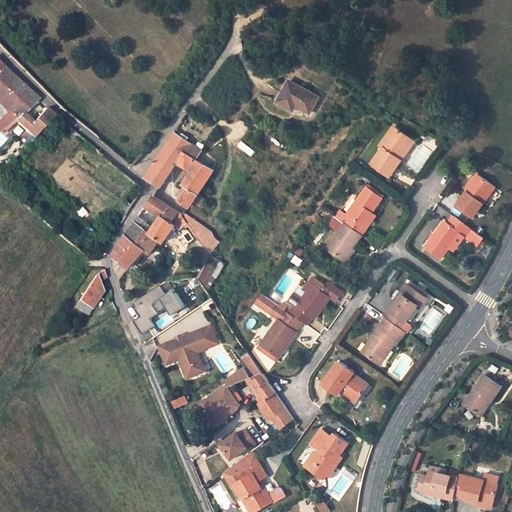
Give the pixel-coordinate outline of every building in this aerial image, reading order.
[(0,105),(7,112),(30,91),(6,68),(5,68),(0,62),(0,105)] [(319,96),(289,81),(278,102),(294,110),(296,105),(310,112),(319,96)] [(7,112),(15,120),(34,137),(55,115),(46,108),(33,122),(23,113),(38,98),(30,91),(7,112)] [(0,118),(0,123),(5,129),(15,120),(7,112),(0,118)] [(412,139),(395,127),(381,146),(385,148),(373,164),(391,177),(402,161),(398,158),(412,139)] [(147,175),(162,186),(177,162),(191,171),(183,185),(187,187),(180,200),(190,207),(191,205),(201,210),(207,200),(198,194),(214,169),(196,158),(202,149),(174,133),(147,175)] [(416,142),(412,139),(398,158),(402,161),(416,142)] [(480,174),(477,172),(465,189),(468,191),(480,174)] [(475,217),(496,186),(480,174),(468,191),(458,204),(475,217)] [(381,199),(383,196),(367,185),(366,187),(381,199)] [(366,187),(346,214),(348,216),(343,222),(345,224),(359,234),(364,227),(362,226),(372,212),(381,199),(366,187)] [(146,206),(160,216),(168,205),(153,195),(146,206)] [(162,242),(175,225),(181,229),(188,223),(182,214),(168,205),(160,216),(153,227),(149,233),(159,240),(162,242)] [(346,214),(340,209),(335,217),(343,222),(348,216),(346,214)] [(210,255),(221,242),(215,238),(216,236),(211,230),(185,212),(182,214),(188,223),(199,239),(210,255)] [(364,227),(367,229),(376,215),(372,212),(362,226),(364,227)] [(452,246),(462,232),(466,235),(467,235),(472,228),(454,215),(449,222),(446,220),(427,245),(444,257),(452,246)] [(115,256),(130,268),(144,250),(150,254),(155,246),(159,240),(149,233),(153,227),(139,216),(136,221),(135,220),(114,251),(115,256)] [(345,224),(327,249),(343,260),(351,248),(361,235),(359,234),(345,224)] [(473,229),(466,238),(477,246),(484,236),(473,229)] [(456,249),(466,235),(462,232),(452,246),(456,249)] [(210,255),(199,239),(188,246),(203,268),(210,255)] [(343,260),(346,263),(354,251),(351,248),(343,260)] [(196,277),(207,285),(224,265),(214,256),(196,277)] [(96,274),(76,306),(88,314),(103,290),(99,281),(106,276),(103,269),(96,274)] [(326,285),(313,275),(308,282),(313,284),(303,298),(295,292),(289,300),(295,304),(289,312),(301,321),(306,324),(311,316),(314,318),(329,296),(326,295),(331,288),(326,285)] [(329,280),(326,285),(331,288),(326,295),(329,296),(334,300),(342,290),(329,280)] [(160,284),(133,302),(136,306),(135,307),(141,316),(134,320),(143,334),(156,325),(147,312),(155,307),(158,311),(167,306),(172,314),(185,305),(174,288),(166,293),(160,284)] [(408,284),(402,292),(404,294),(420,305),(424,308),(430,300),(408,284)] [(408,321),(420,305),(404,294),(398,302),(393,310),(390,308),(385,315),(387,317),(407,331),(410,334),(415,326),(408,321)] [(393,310),(398,302),(395,300),(390,308),(393,310)] [(279,317),(260,344),(274,354),(281,344),(285,347),(296,330),(295,329),(301,321),(289,312),(286,310),(280,318),(279,317)] [(367,355),(381,364),(395,342),(398,344),(407,331),(387,317),(373,338),(377,341),(367,355)] [(177,337),(159,346),(168,363),(180,357),(190,375),(202,369),(198,361),(203,359),(197,349),(218,338),(209,321),(181,336),(182,338),(178,340),(177,337)] [(363,352),(367,355),(377,341),(373,338),(363,352)] [(278,356),(285,347),(281,344),(274,354),(278,356)] [(249,353),(242,359),(250,371),(258,366),(249,353)] [(353,372),(339,361),(322,384),(338,395),(341,390),(356,401),(367,384),(352,373),(353,372)] [(250,376),(261,393),(258,395),(257,396),(260,401),(258,402),(269,419),(272,417),(280,429),(294,420),(261,371),(250,376)] [(503,386),(486,374),(465,403),(480,413),(491,399),(493,400),(503,386)] [(246,378),(258,395),(261,393),(250,376),(246,378)] [(227,384),(200,403),(214,424),(221,419),(220,418),(223,415),(224,417),(231,412),(239,407),(240,404),(227,384)] [(483,415),(493,400),(491,399),(480,413),(483,415)] [(236,431),(221,443),(232,459),(248,447),(249,449),(257,443),(247,429),(239,435),(236,431)] [(333,437),(322,429),(312,444),(323,452),(321,455),(318,454),(314,455),(306,467),(323,479),(327,474),(331,468),(334,470),(343,457),(340,455),(349,443),(336,433),(333,437)] [(265,476),(251,452),(223,474),(230,487),(233,486),(241,500),(243,498),(251,511),(253,511),(271,501),(267,494),(263,486),(260,488),(256,481),(259,480),(265,476)] [(456,491),(460,476),(445,472),(430,469),(429,475),(422,473),(418,486),(425,487),(425,489),(454,497),(456,491)] [(498,483),(500,476),(486,472),(484,480),(460,473),(460,476),(456,491),(478,497),(482,498),(481,503),(493,506),(498,483)] [(272,503),(284,497),(280,489),(277,488),(273,490),(267,494),(271,501),(272,503)] [(247,511),(251,511),(243,498),(241,500),(247,511)]
